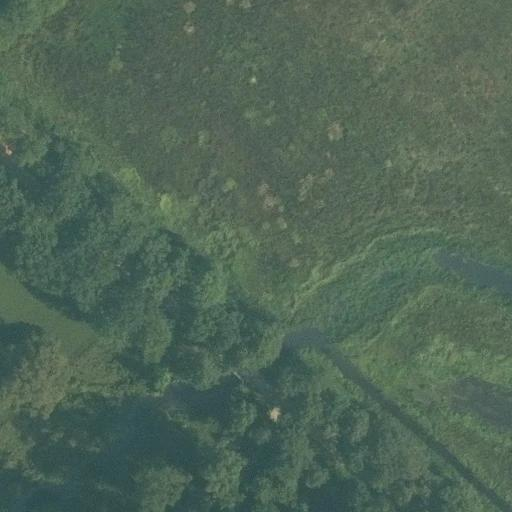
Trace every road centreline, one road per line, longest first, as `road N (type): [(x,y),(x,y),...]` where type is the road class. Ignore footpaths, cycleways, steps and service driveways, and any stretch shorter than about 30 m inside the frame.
road 1 (track): [(278,397),(0,158)]
road 2 (track): [(407,511),(278,397)]
road 3 (track): [(278,397),(270,440),(200,511)]
